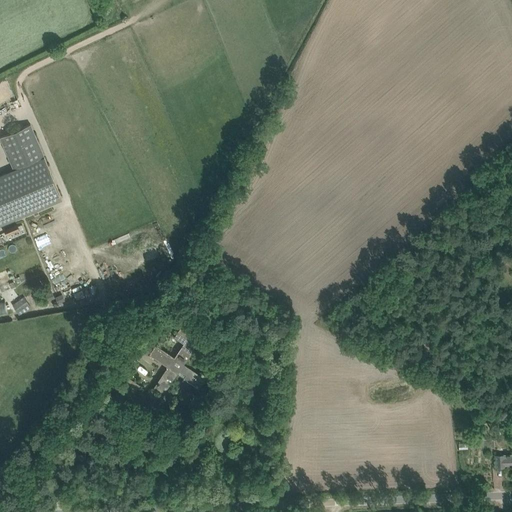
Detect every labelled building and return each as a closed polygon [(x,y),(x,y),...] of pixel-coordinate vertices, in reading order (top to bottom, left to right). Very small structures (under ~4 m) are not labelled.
[(15,84),(0,86),(0,107),(19,104),(15,84)] [(31,124),(27,125),(1,136),(14,169),(0,175),(0,224),(59,200),(61,199),(44,157),(45,156),(31,124)] [(17,224),(4,230),(5,234),(19,228),(17,224)] [(11,241),(28,234),(25,227),(8,234),(11,241)] [(55,298),(52,291),(43,295),(45,301),(55,298)] [(62,294),(55,297),(57,303),(64,300),(62,294)] [(24,297),(12,304),(18,314),(30,306),(24,297)] [(199,388),(205,379),(206,378),(184,363),(204,330),(184,318),(173,336),(183,343),(173,356),(154,344),(152,347),(149,351),(172,365),(163,378),(161,377),(154,387),(163,393),(179,370),(186,374),(182,380),(184,378),(199,388)] [(479,417),(483,419),(484,417),(489,420),(491,414),(482,410),(479,417)] [(496,455),(496,457),(496,467),(504,467),(504,463),(511,463),(511,457),(503,458),(503,455),(496,455)]
